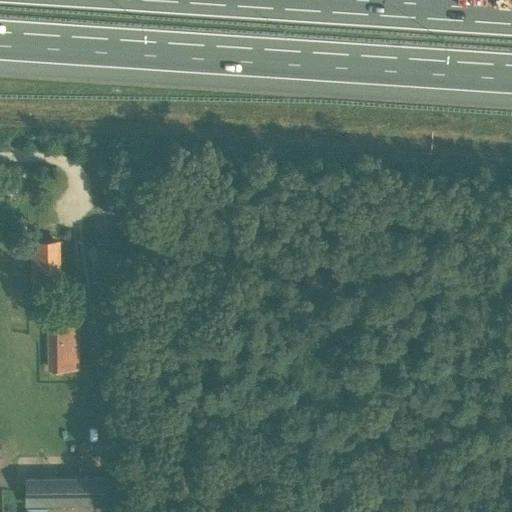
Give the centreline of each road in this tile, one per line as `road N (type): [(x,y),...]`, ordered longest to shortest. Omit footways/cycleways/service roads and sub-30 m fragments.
road 1 (motorway): [(0,39),(511,72)]
road 2 (motorway): [(511,14),(285,0)]
